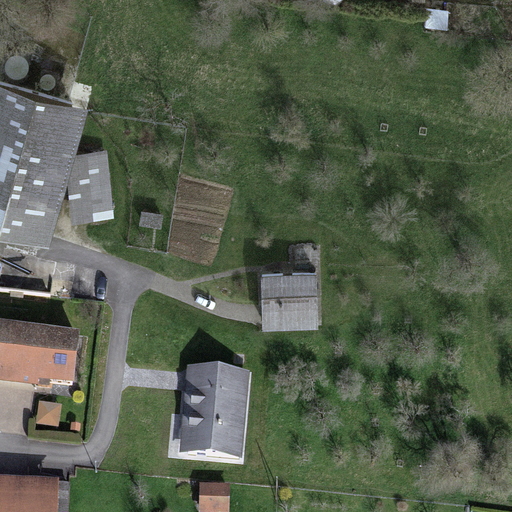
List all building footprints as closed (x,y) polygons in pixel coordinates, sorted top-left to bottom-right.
[(84,111),(0,84),(0,224),(45,238),(69,157),(84,111)] [(105,154),(69,157),(74,223),(110,220),(105,154)] [(316,321),(315,280),(263,281),(264,322),(316,321)] [(0,388),(69,395),(74,344),(1,337),(0,344),(0,388)] [(247,380),(189,376),(182,458),(240,463),(247,380)] [(226,511),(228,493),(202,492),(200,511),(226,511)] [(0,511),(57,511),(58,494),(0,493),(0,511)]
